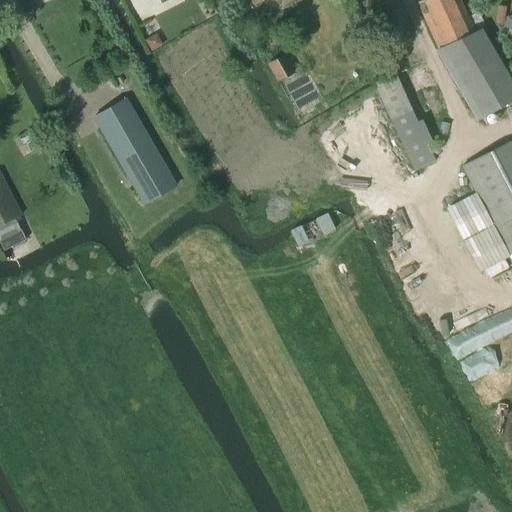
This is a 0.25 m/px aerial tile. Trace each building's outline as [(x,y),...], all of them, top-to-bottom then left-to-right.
[(424,0),(417,4),(437,49),(474,33),(459,0),(424,0)] [(474,33),(437,49),(437,50),(477,121),(511,100),(511,86),(480,30),(474,33)] [(284,54),(267,63),(277,81),(294,72),(284,54)] [(374,84),(414,170),(433,161),(425,143),(430,140),(421,121),(415,123),(410,111),(412,110),(395,74),(374,84)] [(124,99),(92,117),(143,204),(174,186),(174,185),(149,143),(124,99)] [(511,263),(511,140),(462,166),(511,263)] [(0,224),(21,214),(0,173),(0,224)]
